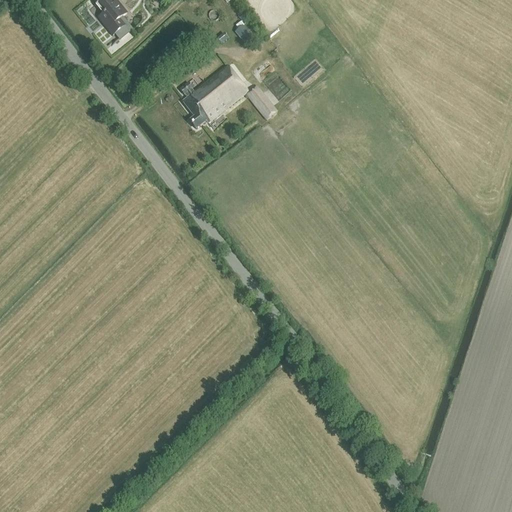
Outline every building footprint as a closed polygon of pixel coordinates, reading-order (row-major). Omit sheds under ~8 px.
[(99,18),(113,35),(117,33),(121,38),(111,45),(112,46),(130,31),(133,35),(134,35),(121,19),(127,13),(116,0),(101,0),(96,5),(97,4),(105,13),(99,18)] [(259,44),(246,28),(238,35),(251,50),(259,44)] [(217,40),(222,46),(229,40),(224,34),(217,40)] [(260,80),(276,71),(274,66),(257,75),(260,80)] [(260,89),(252,95),(230,68),(196,96),(193,92),(195,91),(191,86),(182,92),(187,98),(188,97),(190,100),(184,105),(196,119),(192,121),(199,130),(209,122),(211,124),(248,94),(249,95),(248,97),(249,98),(251,97),(269,120),(279,112),(260,89)] [(269,86),(281,100),(292,91),(281,76),(269,86)]
